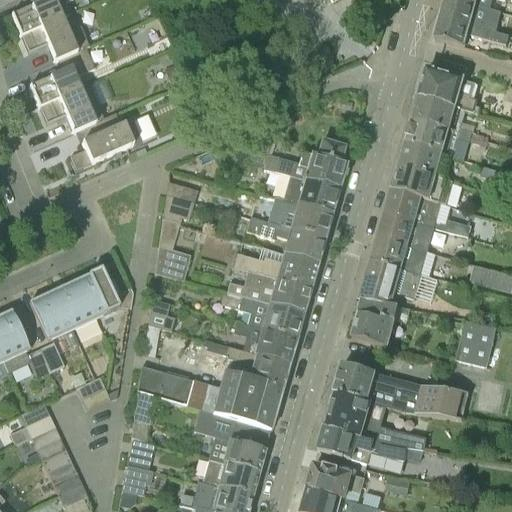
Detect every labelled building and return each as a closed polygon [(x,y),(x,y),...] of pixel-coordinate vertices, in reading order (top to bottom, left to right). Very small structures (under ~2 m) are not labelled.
[(18,39),(68,16),(64,6),(72,2),(70,0),(48,0),(49,2),(9,19),(18,39)] [(445,0),(446,1),(490,13),(493,1),(505,4),(506,0),(445,0)] [(440,21),(495,36),(497,27),(489,25),(492,14),(490,13),(446,1),(440,21)] [(53,65),(87,49),(79,30),(67,36),(60,21),(69,17),(68,16),(18,39),(19,40),(20,39),(27,55),(26,56),(27,57),(46,49),(53,65)] [(434,43),(464,51),(467,39),(506,50),(511,51),(511,40),(495,36),(440,21),(434,43)] [(36,110),(78,91),(73,81),(93,72),(84,52),(88,50),(87,49),(53,65),(54,66),(57,65),(61,75),(28,90),(36,110)] [(419,101),(465,115),(478,119),(480,112),(475,110),(477,104),(472,102),(476,88),(464,84),(465,82),(464,82),(466,72),(439,65),(436,76),(426,74),(419,101)] [(72,136),(102,122),(87,88),(78,92),(78,91),(36,110),(37,111),(39,110),(46,126),(45,127),(45,128),(65,120),(72,136)] [(412,125),(470,141),(487,146),(489,141),(473,136),(475,130),(462,126),(465,115),(419,101),(412,125)] [(75,174),(140,145),(131,124),(119,129),(114,117),(102,122),(72,136),(72,137),(80,134),(85,144),(81,146),(84,153),(69,160),(75,174)] [(405,148),(452,161),(461,164),(466,145),(469,145),(470,141),(412,125),(405,148)] [(265,170),(268,158),(272,142),(255,138),(247,165),(265,170)] [(344,168),(338,167),(342,152),(320,146),(316,160),(301,156),(297,168),(277,163),(278,161),(268,158),(265,170),(263,174),(288,181),(337,194),(344,168)] [(399,171),(445,184),(452,161),(405,148),(399,171)] [(392,194),(439,207),(445,184),(399,171),(392,194)] [(295,209),(330,219),(337,194),(288,181),(281,205),(295,209)] [(165,198),(193,207),(197,195),(168,186),(165,198)] [(385,218),(434,232),(468,241),(470,234),(436,224),(441,208),(439,207),(392,194),(385,218)] [(180,216),(190,219),(193,207),(165,198),(161,223),(179,225),(180,216)] [(249,223),(323,243),(330,219),(295,209),(290,224),(252,212),(249,223)] [(378,242),(409,250),(427,255),(434,232),(385,218),(378,242)] [(281,257),(316,267),(323,243),(249,223),(246,236),(273,243),(274,240),(285,243),(281,257)] [(372,265),(421,279),(423,271),(411,268),(412,263),(405,261),(409,250),(378,242),(372,265)] [(155,266),(185,274),(189,259),(157,249),(155,266)] [(232,272),(249,277),(309,294),(316,267),(281,257),(261,252),(257,264),(236,258),(232,272)] [(361,300),(398,311),(399,311),(403,300),(414,303),(421,279),(372,265),(361,300)] [(153,277),(181,286),(185,274),(155,266),(153,277)] [(511,291),(511,279),(472,269),(468,285),(510,297),(511,291)] [(99,273),(86,279),(86,278),(78,282),(97,321),(105,318),(104,317),(117,311),(112,300),(117,298),(111,285),(106,287),(99,273)] [(226,297),(302,318),(309,294),(249,277),(247,287),(260,291),(259,296),(229,288),(226,297)] [(78,282),(53,294),(71,333),(97,321),(78,282)] [(46,345),(71,333),(53,294),(28,306),(46,345)] [(246,329),(295,343),(302,318),(226,297),(222,296),(219,308),(238,313),(237,314),(249,318),(246,329)] [(352,342),(388,352),(395,325),(394,325),(398,311),(361,300),(360,306),(362,306),(352,342)] [(163,332),(165,318),(167,307),(151,302),(150,302),(147,329),(159,331),(163,332)] [(0,318),(0,361),(2,366),(28,353),(9,314),(0,318)] [(455,363),(487,371),(496,332),(464,325),(455,363)] [(242,355),(288,368),(295,343),(246,329),(236,326),(233,337),(246,340),(242,355)] [(147,329),(142,358),(154,361),(159,331),(147,329)] [(281,393),(288,368),(242,355),(204,345),(203,351),(206,352),(205,355),(225,360),(224,362),(225,363),(222,376),(281,393)] [(49,376),(63,370),(52,346),(38,352),(49,376)] [(35,382),(49,376),(38,352),(24,358),(35,382)] [(462,424),(475,426),(477,426),(484,400),(471,397),(421,390),(420,395),(412,393),(413,386),(401,383),(400,391),(398,397),(382,393),(380,397),(376,396),(375,402),(370,401),(374,386),(386,389),(388,380),(376,377),(342,368),(334,397),(336,397),(387,412),(402,416),(462,424)] [(137,397),(150,402),(156,375),(140,371),(136,397),(137,397)] [(200,416),(269,436),(281,393),(222,376),(217,392),(192,384),(184,411),(200,416)] [(80,404),(104,393),(98,380),(75,392),(80,404)] [(86,415),(110,404),(104,393),(80,404),(86,415)] [(326,431),(408,453),(424,455),(427,442),(381,431),(387,412),(336,397),(326,431)] [(24,430),(48,419),(43,407),(19,418),(24,430)] [(269,436),(200,416),(193,437),(213,442),(207,464),(223,468),(257,477),(269,436)] [(30,442),(54,430),(48,419),(24,430),(30,442)] [(145,444),(149,429),(133,425),(130,441),(132,442),(145,444)] [(14,449),(30,442),(24,430),(8,438),(14,449)] [(35,453),(59,442),(54,430),(30,442),(35,453)] [(408,453),(326,431),(324,431),(318,454),(369,469),(371,459),(384,462),(404,465),(408,453)] [(41,465),(65,453),(59,442),(35,453),(41,465)] [(127,467),(148,472),(154,447),(145,444),(132,442),(127,467)] [(46,476),(70,465),(65,453),(41,465),(46,476)] [(197,484),(251,500),(257,477),(223,468),(207,464),(202,481),(198,480),(197,484)] [(52,488),(76,476),(70,465),(46,476),(52,488)] [(120,494),(141,499),(148,472),(127,467),(120,494)] [(307,493),(358,507),(365,482),(314,468),(307,493)] [(57,499),(81,488),(76,476),(52,488),(57,499)] [(247,511),(251,500),(197,484),(195,490),(199,492),(197,499),(195,511),(247,511)] [(63,511),(87,500),(81,488),(57,499),(63,511)] [(181,495),(183,510),(194,508),(192,493),(181,495)] [(375,511),(358,507),(307,493),(301,511),(375,511)]
